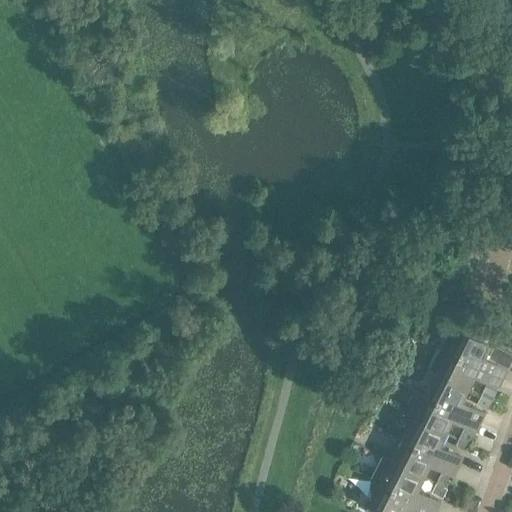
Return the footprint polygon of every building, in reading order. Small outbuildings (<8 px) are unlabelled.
[(439,343),(439,344),(503,377),(503,376),(507,368),(504,366),(496,362),(496,363),(484,357),(491,343),(487,341),(491,333),(485,331),(472,324),(467,321),(463,328),(450,322),(439,343)] [(427,366),(427,367),(439,373),(439,372),(468,388),(469,387),(475,374),(487,380),(487,381),(495,384),(498,386),(503,377),(439,344),(427,366)] [(426,393),(426,394),(480,422),(481,420),(485,413),(482,411),(474,407),(474,408),(461,401),(468,388),(439,372),(439,373),(432,386),(430,385),(426,393)] [(486,385),(481,394),(488,398),(491,400),(496,390),(493,389),(486,385)] [(415,415),(414,416),(446,432),(446,431),(453,419),(465,425),(465,426),(476,431),(480,422),(426,394),(421,403),(423,404),(417,416),(415,415)] [(481,394),(477,404),(484,407),(487,408),(491,400),(488,398),(481,394)] [(404,437),(403,438),(458,466),(459,465),(463,456),(459,454),(452,451),(439,445),(446,432),(414,416),(408,429),(404,437)] [(463,429),(458,438),(459,438),(465,442),(466,442),(469,444),(474,435),(463,429)] [(395,460),(394,462),(423,476),(424,475),(430,463),(443,469),(443,470),(450,474),(453,475),(458,466),(403,438),(398,447),(401,448),(395,460)] [(458,438),(456,443),(457,446),(462,449),(466,442),(465,442),(459,438),(458,438)] [(381,455),(370,478),(374,479),(380,483),(435,510),(436,509),(440,501),(437,499),(429,495),(416,489),(423,476),(394,462),(381,455)] [(441,474),(437,481),(444,485),(448,477),(441,474)] [(437,481),(432,491),(442,496),(447,486),(444,485),(437,481)] [(369,505),(366,511),(368,511),(413,511),(414,511),(434,511),(435,510),(380,483),(376,492),(369,505)]
